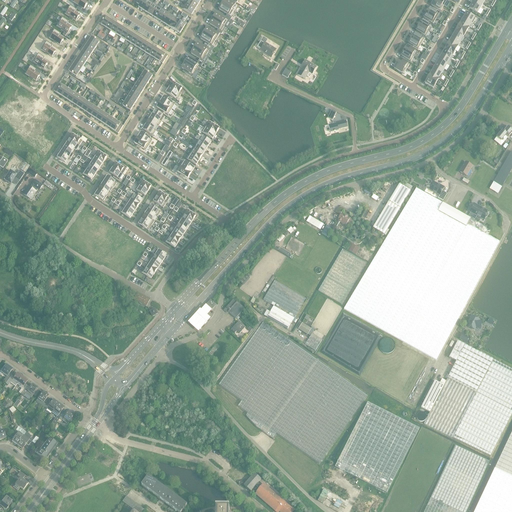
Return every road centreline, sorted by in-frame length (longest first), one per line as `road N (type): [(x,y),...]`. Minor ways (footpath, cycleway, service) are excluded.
road 1 (primary): [(504,33),(442,127),(412,147),(295,187),(174,309)]
road 2 (primary): [(184,317),(301,198),(435,148),(467,117),(511,44)]
road 3 (unclassified): [(162,354),(199,334),(237,271),(298,210),(430,160)]
road 4 (unclassified): [(328,511),(162,354)]
road 5 (residential): [(154,297),(78,255),(0,192)]
road 6 (residential): [(104,430),(207,461),(265,511)]
road 7 (residential): [(43,475),(87,416),(0,353)]
road 8 (residential): [(45,166),(179,259)]
road 9 (residential): [(355,152),(351,116),(274,79),(293,49)]
road 10 (residential): [(227,219),(355,152)]
road 11 (unclassified): [(430,160),(473,123),(511,61)]
